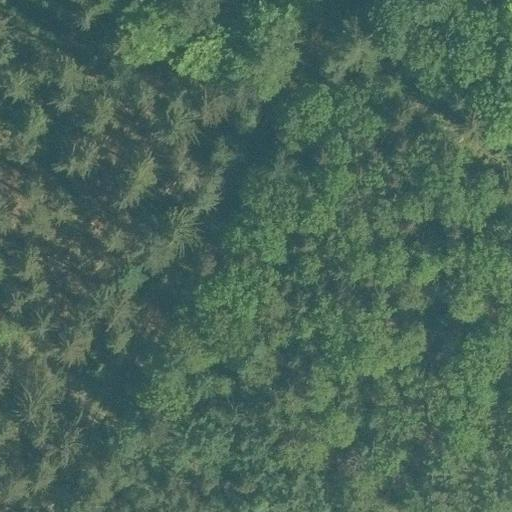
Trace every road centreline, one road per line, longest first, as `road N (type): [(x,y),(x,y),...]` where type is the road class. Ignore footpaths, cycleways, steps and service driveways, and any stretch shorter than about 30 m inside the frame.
road 1 (track): [(52,511),(321,29)]
road 2 (track): [(0,333),(288,511)]
